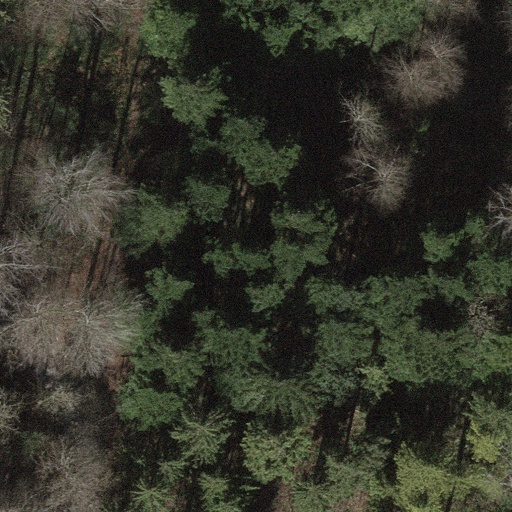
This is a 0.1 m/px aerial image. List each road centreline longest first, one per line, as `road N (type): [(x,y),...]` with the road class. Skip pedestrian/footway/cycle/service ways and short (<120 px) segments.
road 1 (track): [(120,181),(94,427)]
road 2 (track): [(106,316),(317,201)]
road 3 (track): [(94,427),(35,350),(0,326)]
